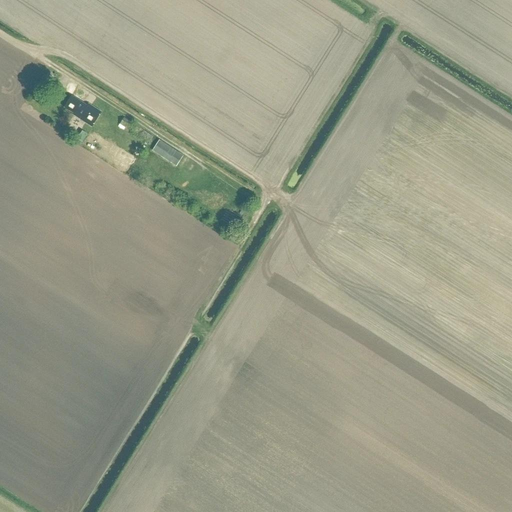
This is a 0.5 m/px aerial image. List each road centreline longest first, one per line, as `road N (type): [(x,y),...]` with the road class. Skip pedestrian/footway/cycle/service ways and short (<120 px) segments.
road 1 (track): [(285,201),(70,59),(30,50)]
road 2 (track): [(0,30),(154,129)]
